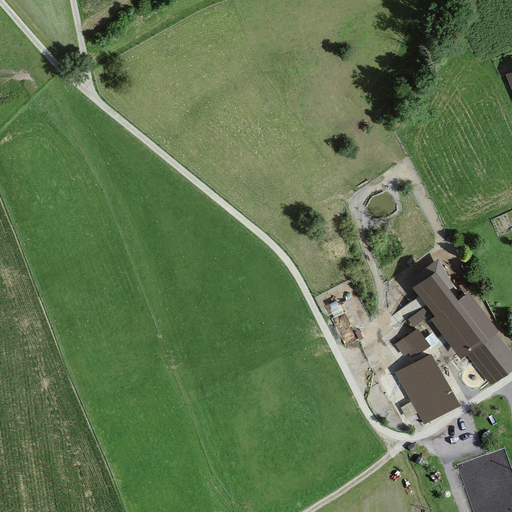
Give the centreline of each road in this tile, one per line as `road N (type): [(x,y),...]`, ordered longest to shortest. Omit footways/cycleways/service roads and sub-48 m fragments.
road 1 (track): [(400,436),(369,417),(286,259),(85,91)]
road 2 (track): [(508,378),(427,432),(400,436)]
road 3 (track): [(307,511),(379,463),(400,436)]
